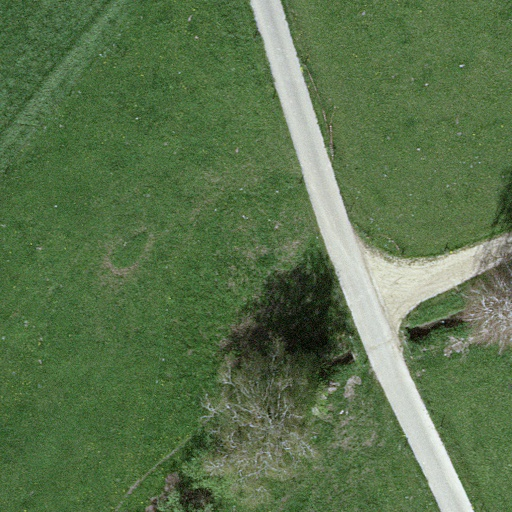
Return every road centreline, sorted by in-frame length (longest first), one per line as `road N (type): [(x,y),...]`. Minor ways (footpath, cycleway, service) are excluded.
road 1 (track): [(448,511),(367,332),(263,0)]
road 2 (track): [(367,332),(511,271)]
